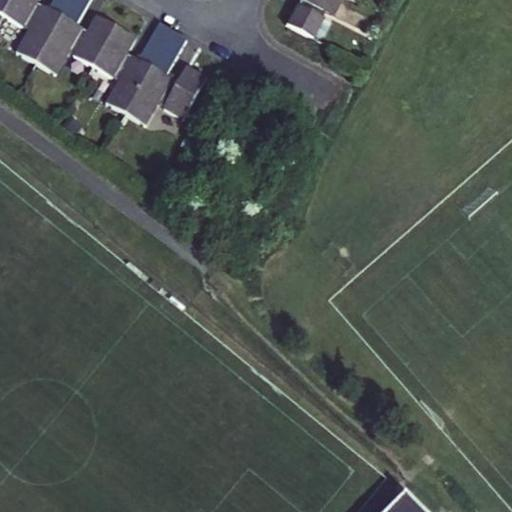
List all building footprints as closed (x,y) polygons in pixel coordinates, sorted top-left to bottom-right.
[(0,0),(0,23),(14,32),(16,27),(26,11),(31,0),(0,0)] [(32,15),(23,31),(8,56),(48,79),(63,54),(72,38),(74,34),(68,30),(84,0),(47,0),(40,14),(34,11),(32,15)] [(294,0),(293,3),(298,5),(313,14),(326,21),(337,0),(294,0)] [(298,5),(294,12),(309,21),(313,14),(298,5)] [(314,23),(309,21),(294,12),(290,10),(280,29),(303,42),(314,23)] [(32,15),(26,11),(16,27),(23,31),(32,15)] [(90,22),(79,41),(69,58),(67,62),(106,84),(108,80),(118,64),(129,44),(90,22)] [(164,90),(166,86),(161,83),(182,45),(153,29),(132,67),(126,63),(124,67),(115,83),(100,109),(140,132),(154,106),(164,90)] [(79,41),(72,38),(63,54),(69,58),(79,41)] [(124,67),(118,64),(108,80),(115,83),(124,67)] [(181,73),(170,93),(160,110),(157,115),(177,125),(200,84),(181,73)] [(170,93),(164,90),(154,106),(160,110),(170,93)]
